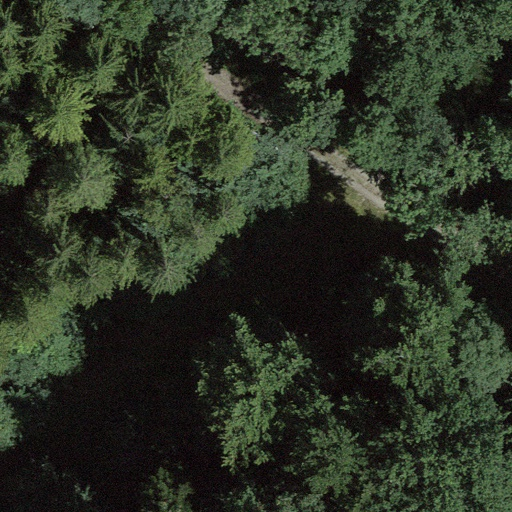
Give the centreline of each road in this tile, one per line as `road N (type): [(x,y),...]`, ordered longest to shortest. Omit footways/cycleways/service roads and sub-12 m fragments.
road 1 (track): [(96,0),(383,220),(511,284)]
road 2 (track): [(358,200),(87,392),(0,480)]
